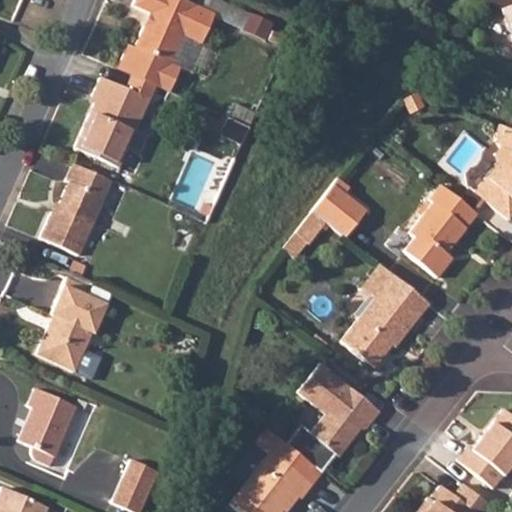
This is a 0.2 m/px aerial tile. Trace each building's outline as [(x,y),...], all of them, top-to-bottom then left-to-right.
[(145,9),(131,43),(168,59),(180,32),(197,40),(211,9),(189,0),(129,0),(129,2),(145,9)] [(511,0),(501,5),(511,32),(511,0)] [(267,35),(279,40),(283,33),(270,28),(267,35)] [(97,95),(75,145),(116,163),(146,94),(97,73),(89,92),(97,95)] [(217,127),(240,137),(246,124),(224,113),(217,127)] [(511,210),(511,126),(499,121),(495,132),(500,143),(495,150),(496,160),(474,190),(508,216),(511,210)] [(37,234),(77,251),(109,177),(69,159),(62,176),(66,177),(56,200),(52,199),(37,234)] [(335,175),(330,180),(342,190),(347,184),(335,175)] [(323,218),(343,234),(364,207),(342,190),(330,180),(309,207),(323,218)] [(451,255),(446,251),(476,211),(438,181),(427,195),(432,199),(408,230),(413,235),(402,249),(436,275),(451,255)] [(323,218),(309,207),(280,245),(291,254),(304,238),(306,240),(323,218)] [(393,273),(378,261),(359,286),(372,296),(381,284),(383,286),(393,273)] [(428,300),(393,273),(383,286),(381,284),(372,296),(339,339),(371,365),(393,337),(397,339),(418,313),(428,300)] [(48,311),(32,350),(68,366),(85,329),(88,330),(102,299),(57,281),(45,310),(48,311)] [(376,407),(317,361),(295,390),(320,409),(306,427),(298,421),(283,441),(318,469),(332,450),(336,453),(355,427),(363,425),(376,407)] [(27,453),(43,460),(70,400),(29,381),(21,399),(26,401),(12,435),(25,440),(23,444),(24,447),(25,451),(27,453)] [(454,457),(489,486),(511,456),(511,416),(499,406),(468,446),(464,444),(454,457)] [(227,501),(241,511),(273,511),(291,490),(297,494),(308,480),(267,448),(227,501)] [(107,506),(123,511),(138,511),(151,473),(121,463),(107,506)] [(415,511),(467,511),(472,506),(477,511),(483,511),(489,504),(460,480),(451,491),(438,481),(427,495),(424,493),(412,508),(416,511),(415,511)] [(0,511),(38,511),(43,501),(0,482),(0,511)]
